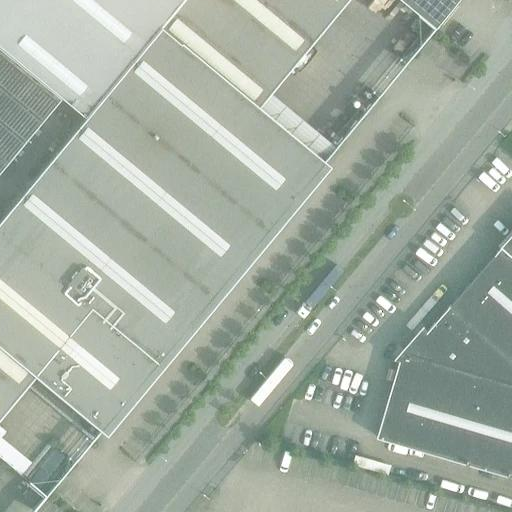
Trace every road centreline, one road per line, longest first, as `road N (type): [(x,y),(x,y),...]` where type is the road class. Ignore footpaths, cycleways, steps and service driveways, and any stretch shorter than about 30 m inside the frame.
road 1 (unclassified): [(511,42),(118,511)]
road 2 (unclassified): [(170,511),(511,105)]
